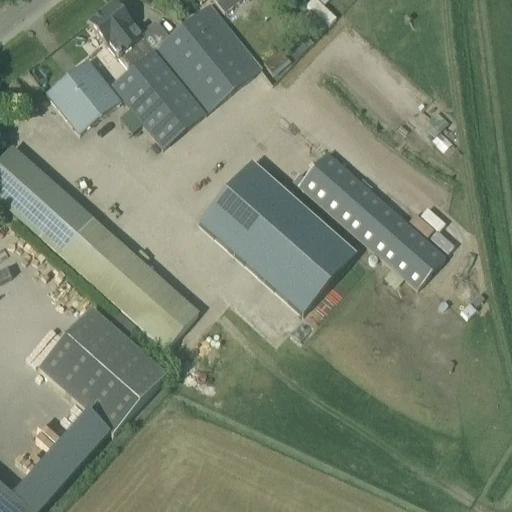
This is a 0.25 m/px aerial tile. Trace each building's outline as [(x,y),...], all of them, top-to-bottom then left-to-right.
[(209,0),(224,18),(240,5),(246,0),(209,0)] [(128,55),(139,68),(153,56),(114,7),(88,27),(106,50),(106,49),(118,63),(128,55)] [(112,91),(124,105),(163,154),(261,75),(209,11),(153,56),(139,68),(112,91)] [(272,77),(287,63),(278,53),(263,67),(272,77)] [(79,141),(124,105),(112,91),(108,94),(86,67),(46,98),(79,141)] [(430,122),(423,130),(434,141),(441,134),(430,122)] [(0,207),(40,244),(73,208),(12,154),(0,167),(0,207)] [(446,264),(327,160),(304,185),(299,180),(294,186),(418,296),(446,264)] [(250,168),(198,228),(302,321),(355,261),(250,168)] [(197,320),(73,208),(40,244),(165,356),(197,320)] [(166,381),(91,315),(38,375),(112,441),(166,381)] [(0,511),(22,511),(13,503),(0,492),(0,511)]
